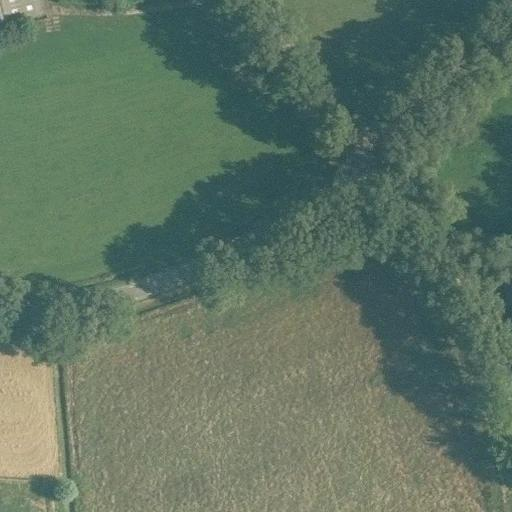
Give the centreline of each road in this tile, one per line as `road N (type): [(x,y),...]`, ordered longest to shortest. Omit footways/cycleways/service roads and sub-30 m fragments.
road 1 (unclassified): [(0,317),(112,301),(215,263),(370,151)]
road 2 (unclassified): [(370,151),(461,276),(511,399)]
road 3 (unclassified): [(370,151),(241,0)]
road 4 (unclassified): [(370,151),(511,31)]
